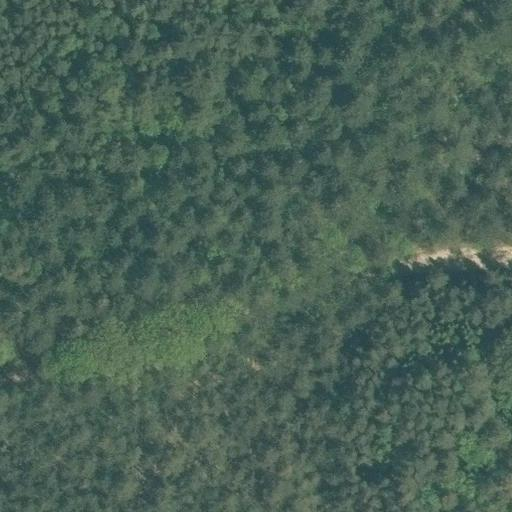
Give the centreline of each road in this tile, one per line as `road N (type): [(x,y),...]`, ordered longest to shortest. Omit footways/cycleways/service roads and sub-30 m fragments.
road 1 (track): [(511,255),(470,254),(342,285),(192,343),(0,376)]
road 2 (track): [(147,511),(141,352)]
